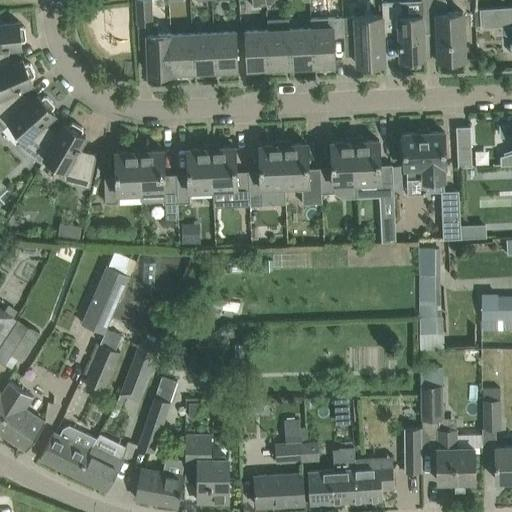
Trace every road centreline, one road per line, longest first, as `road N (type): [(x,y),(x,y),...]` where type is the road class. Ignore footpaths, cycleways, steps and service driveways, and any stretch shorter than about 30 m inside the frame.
road 1 (residential): [(511,93),(129,113),(90,91),(65,60),(50,0)]
road 2 (residential): [(0,461),(109,511)]
